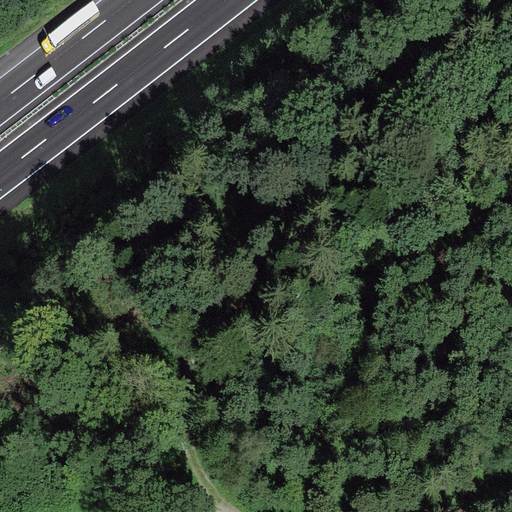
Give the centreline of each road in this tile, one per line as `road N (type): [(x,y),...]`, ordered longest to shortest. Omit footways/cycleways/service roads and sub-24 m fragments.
road 1 (track): [(421,0),(123,213),(0,316)]
road 2 (track): [(233,511),(199,471),(186,436),(186,358),(330,59)]
road 3 (motorway): [(0,174),(225,0)]
road 4 (motorway): [(132,0),(0,102)]
